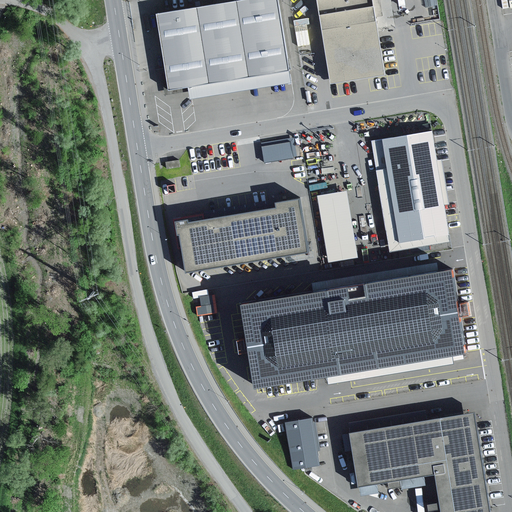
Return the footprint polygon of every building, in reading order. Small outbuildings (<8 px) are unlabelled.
[(273,0),(224,0),(152,12),(164,88),(185,84),(285,69),(273,0)] [(313,0),(322,52),(326,82),(382,73),(375,31),(372,16),(369,0),(313,0)] [(378,0),(369,0),(372,16),(381,15),(378,0)] [(285,69),(185,84),(187,97),(286,82),(285,69)] [(429,131),(380,139),(384,167),(396,241),(446,232),(429,131)] [(288,142),(260,147),(262,162),(291,157),(288,142)] [(178,159),(164,161),(165,168),(179,166),(178,159)] [(396,241),(384,167),(374,169),(388,251),(447,241),(446,232),(396,241)] [(172,183),(164,184),(165,192),(173,191),(172,183)] [(344,189),(315,194),(326,261),(356,257),(344,189)] [(174,232),(180,270),(287,252),(303,249),(294,196),(270,200),(271,205),(183,220),(183,217),(169,219),(171,232),(174,232)] [(452,269),(241,303),(255,388),(325,376),(450,355),(466,353),(452,269)] [(450,355),(325,376),(327,383),(451,362),(450,355)] [(489,511),(473,412),(349,433),(358,486),(376,484),(385,482),(386,488),(398,486),(397,480),(399,480),(423,476),(434,474),(440,511),(489,511)] [(310,417),(284,421),(292,470),(318,465),(310,417)] [(423,476),(399,480),(401,488),(424,484),(423,476)] [(376,484),(358,486),(359,496),(377,493),(376,484)]
